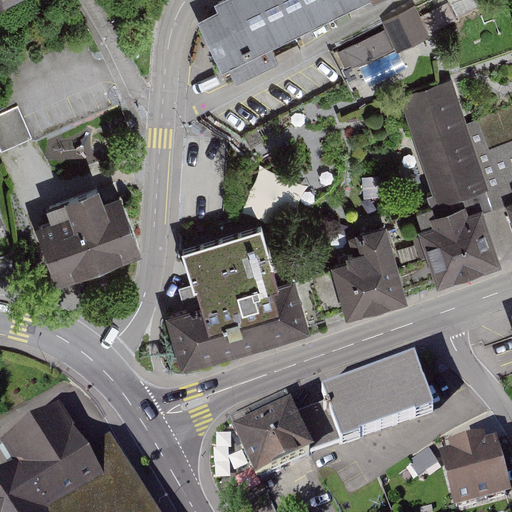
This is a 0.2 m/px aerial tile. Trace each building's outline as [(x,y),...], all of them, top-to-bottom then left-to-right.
[(223,13),(202,23),(224,67),(228,65),(236,81),(278,61),(270,44),(360,0),(224,0),(218,3),(223,13)] [(486,0),(450,0),(458,14),(487,1),(486,0)] [(386,26),(338,51),(346,66),(351,63),(352,66),(395,44),(386,26)] [(453,77),(400,95),(438,202),(475,189),(490,184),(468,122),(453,77)] [(0,146),(2,150),(33,136),(19,106),(0,114),(0,146)] [(480,117),(468,122),(490,184),(475,189),(478,198),(489,194),(493,205),(507,199),(511,198),(509,190),(511,189),(511,138),(490,146),(480,117)] [(55,221),(40,226),(59,276),(139,247),(120,196),(102,203),(97,189),(49,206),(55,221)] [(466,198),(429,211),(432,219),(419,224),(438,279),(502,257),(483,202),(469,207),(466,198)] [(185,306),(166,311),(182,363),(311,324),(296,273),(280,278),(262,220),(182,244),(193,282),(179,286),(185,306)] [(348,256),(332,260),(346,312),(408,296),(388,220),(356,229),(361,247),(347,251),(348,256)] [(415,358),(323,391),(342,444),(434,411),(415,358)] [(291,405),(233,432),(256,481),(314,454),(291,405)] [(15,466),(0,475),(0,511),(157,511),(111,437),(89,451),(60,406),(0,443),(15,466)] [(451,453),(440,455),(454,511),(511,497),(497,441),(487,444),(485,437),(449,446),(451,453)]
